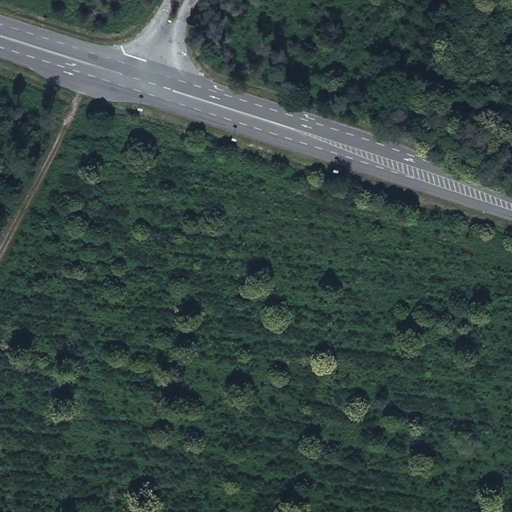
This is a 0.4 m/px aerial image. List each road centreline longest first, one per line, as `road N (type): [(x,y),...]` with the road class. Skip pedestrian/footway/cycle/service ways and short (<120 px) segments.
road 1 (secondary): [(511,199),(145,80)]
road 2 (track): [(93,66),(0,255)]
road 3 (secondary): [(145,80),(0,38)]
